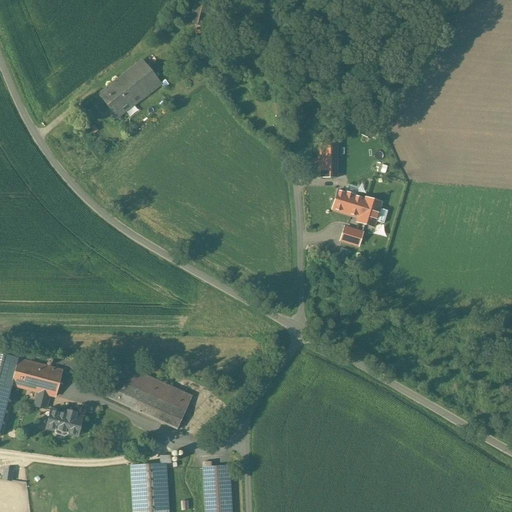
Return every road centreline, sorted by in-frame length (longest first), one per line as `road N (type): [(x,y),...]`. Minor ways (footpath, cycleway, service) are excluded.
road 1 (unclassified): [(304,335),(98,210),(54,164),(0,59)]
road 2 (track): [(296,329),(296,190),(257,0)]
road 3 (unclassified): [(511,454),(304,335)]
road 4 (unclassified): [(304,335),(246,415),(246,511)]
